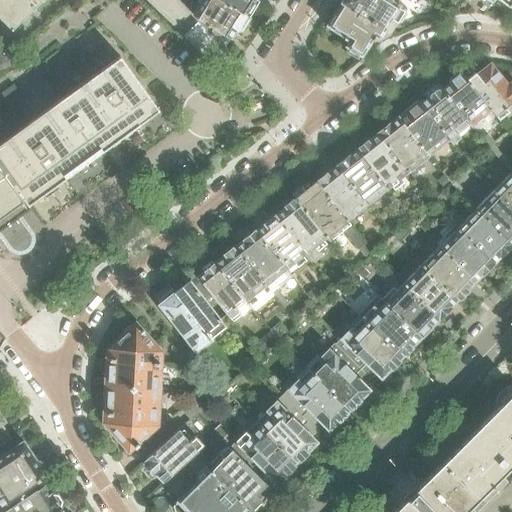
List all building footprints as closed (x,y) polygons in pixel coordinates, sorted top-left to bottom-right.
[(13,28),(40,1),(41,2),(42,0),(0,0),(0,18),(12,30),(13,29),(13,28)] [(241,30),(249,17),(222,0),(200,0),(191,15),(221,47),(227,36),(230,38),(234,31),(241,30)] [(256,0),(222,0),(249,17),(257,4),(259,2),(256,0)] [(342,0),(342,1),(391,31),(396,22),(397,22),(401,22),(405,15),(404,11),(399,7),(400,6),(391,0),(342,0)] [(511,0),(500,0),(511,8),(511,0)] [(389,35),(391,31),(342,1),(326,26),(349,40),(347,43),(348,48),(358,54),(363,53),(373,38),(378,41),(386,36),(389,35)] [(102,151),(159,110),(120,56),(55,103),(0,142),(0,168),(27,206),(66,177),(66,178),(102,151)] [(467,78),(492,110),(499,119),(508,112),(510,115),(511,114),(511,82),(508,82),(505,85),(492,68),(487,67),(477,75),(474,72),(467,78)] [(449,84),(442,89),(474,130),(482,123),(480,120),(492,110),(467,78),(462,73),(457,72),(449,79),(449,84)] [(469,123),(442,89),(440,86),(435,86),(427,93),(426,97),(419,102),(448,139),(453,144),(461,138),(457,133),(469,123)] [(448,139),(419,102),(419,103),(414,102),(406,109),(406,114),(399,119),(429,155),(448,139)] [(429,155),(399,119),(397,117),(377,133),(408,171),(429,155)] [(511,127),(511,123),(508,118),(502,123),(508,131),(511,127)] [(388,188),(408,171),(377,133),(356,149),(388,188)] [(496,143),(488,133),(482,138),(490,148),(496,143)] [(510,161),(495,145),(490,150),(506,165),(510,161)] [(368,203),(388,188),(356,149),(336,165),(368,203)] [(475,157),(472,153),(469,155),(465,150),(461,153),(468,163),(475,157)] [(450,172),(441,160),(436,164),(445,175),(450,172)] [(368,203),(336,165),(316,182),(348,219),(368,203)] [(511,242),(511,207),(487,183),(476,194),(468,186),(479,176),(469,167),(452,185),(460,193),(475,208),(511,244),(511,242)] [(0,168),(0,232),(10,246),(13,249),(17,251),(21,251),(25,250),(28,247),(30,245),(31,240),(31,236),(29,232),(27,229),(30,227),(30,228),(31,227),(20,211),(27,206),(0,168)] [(511,170),(501,182),(488,169),(480,176),(487,183),(511,207),(511,170)] [(368,245),(348,219),(316,182),(295,198),(327,237),(340,226),(358,248),(359,248),(367,258),(375,252),(368,245)] [(403,206),(393,194),(389,198),(399,210),(403,206)] [(315,247),(327,237),(295,198),(275,214),(307,252),(314,262),(322,256),(315,247)] [(493,262),(511,244),(475,208),(464,219),(458,212),(450,220),(454,224),(493,262)] [(307,252),(275,214),(255,230),(287,269),(295,262),(298,266),(306,260),(303,255),(307,252)] [(493,262),(454,224),(443,236),(445,238),(439,245),(475,281),(493,262)] [(287,269),(255,230),(235,246),(274,294),(285,307),(289,304),(276,288),(279,286),(279,287),(293,276),(287,269)] [(368,245),(375,252),(381,247),(375,239),(368,245)] [(457,300),(475,281),(439,245),(421,263),(457,300)] [(260,306),(274,294),(235,246),(215,262),(249,304),(254,299),(260,306)] [(249,304),(215,262),(197,276),(227,312),(234,321),(252,307),(249,304)] [(457,300),(421,263),(402,282),(438,318),(457,300)] [(220,317),(227,312),(197,276),(175,293),(170,286),(155,298),(189,341),(185,344),(191,352),(195,349),(197,351),(213,339),(212,337),(227,325),(220,317)] [(420,337),(438,318),(402,282),(396,289),(393,287),(382,298),(384,300),(420,337)] [(319,294),(314,287),(306,293),(312,300),(319,294)] [(401,357),(420,337),(384,300),(364,321),(401,357)] [(401,357),(364,321),(358,315),(347,327),(348,328),(339,338),(339,339),(335,344),(368,376),(373,370),(381,378),(401,357)] [(107,361),(160,363),(160,351),(144,333),(145,332),(141,327),(140,328),(135,323),(133,325),(132,326),(131,326),(127,327),(125,330),(123,334),(122,335),(122,336),(107,349),(107,361)] [(267,347),(262,340),(255,346),(260,353),(267,347)] [(370,378),(368,376),(335,344),(334,343),(330,347),(328,346),(317,357),(319,359),(309,369),(349,409),(369,389),(362,382),(367,376),(369,379),(370,378)] [(160,385),(160,363),(107,361),(106,368),(106,371),(104,374),(104,378),(105,382),(105,385),(160,387),(160,385)] [(197,392),(218,394),(195,365),(185,373),(197,388),(197,392)] [(328,430),(349,409),(309,369),(299,379),(297,377),(289,385),(281,394),(315,428),(317,431),(317,430),(315,428),(321,422),(328,430)] [(228,392),(233,388),(229,384),(228,385),(224,389),(228,392)] [(159,411),(160,387),(105,385),(105,386),(105,388),(103,391),(103,395),(104,399),(105,401),(104,409),(159,411)] [(441,463),(480,502),(481,500),(483,502),(504,482),(502,480),(504,477),(500,474),(511,461),(511,386),(508,387),(503,389),(499,392),(497,397),(495,402),(495,403),(496,408),(475,429),(478,432),(473,437),(470,435),(441,463)] [(196,413),(218,394),(197,392),(196,396),(181,409),(191,420),(197,414),(196,413)] [(309,434),(315,428),(281,394),(265,410),(269,414),(259,424),(296,462),(316,442),(309,434)] [(159,411),(104,409),(104,422),(117,437),(118,438),(119,442),(121,445),(125,447),(126,447),(127,448),(129,450),(134,445),(135,447),(139,443),(138,442),(156,424),(158,422),(159,411)] [(0,446),(11,439),(1,424),(2,419),(0,416),(0,446)] [(296,462),(259,424),(249,434),(245,429),(233,441),(260,468),(256,472),(267,485),(273,479),(276,482),(296,462)] [(174,471),(194,452),(203,444),(195,435),(190,440),(179,428),(149,456),(145,459),(145,465),(152,473),(158,473),(163,479),(164,482),(175,471),(174,471)] [(0,511),(45,484),(49,481),(43,472),(23,441),(0,456),(0,511)] [(269,487),(267,485),(256,472),(227,443),(218,452),(222,457),(210,469),(246,507),(251,507),(260,498),(259,493),(256,490),(263,483),(268,487),(269,487)] [(194,452),(174,471),(175,471),(180,476),(183,474),(187,478),(199,467),(201,469),(195,476),(199,480),(196,483),(193,480),(190,484),(187,481),(173,494),(179,499),(168,510),(169,511),(168,511),(240,511),(246,507),(210,469),(204,463),(194,452)] [(480,502),(441,463),(417,487),(416,485),(415,487),(413,489),(414,492),(409,497),(406,496),(404,498),(403,498),(402,499),(404,501),(399,506),(392,511),(473,511),(480,506),(478,504),(480,502)] [(53,511),(61,507),(60,506),(61,506),(61,505),(62,501),(57,493),(52,492),(51,491),(49,492),(45,484),(0,511),(53,511)]
